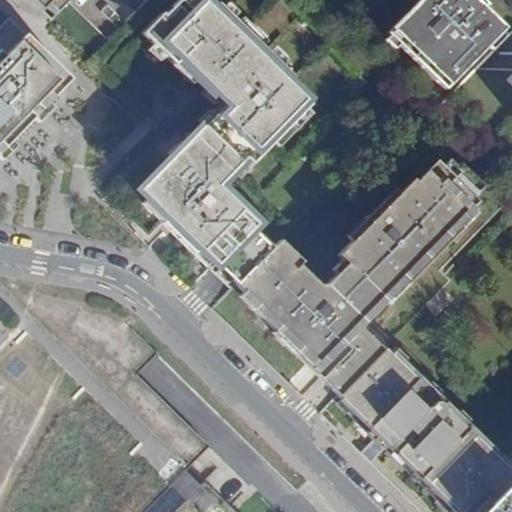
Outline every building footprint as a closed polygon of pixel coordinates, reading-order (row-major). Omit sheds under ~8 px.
[(32,0),(33,1),(33,0),(46,0),(59,12),(70,0),(32,0)] [(248,164),(306,105),(283,84),(289,78),(214,4),(208,10),(198,0),(175,0),(160,16),(158,14),(139,34),(171,66),(176,62),(221,106),(144,184),(149,189),(142,196),(181,234),(176,240),(207,270),(212,264),(222,274),(234,285),(269,249),(234,214),(238,210),(214,186),(241,158),(248,164)] [(478,0),(389,0),(370,20),(445,93),(469,68),(483,53),(505,31),(485,12),(487,8),(478,0)] [(0,165),(76,87),(7,21),(0,27),(0,165)] [(269,249),(234,285),(255,306),(251,311),(272,332),(270,333),(327,384),(339,394),(384,348),(406,325),(387,306),(400,293),(397,290),(417,269),(420,272),(461,230),(456,226),(477,204),(473,201),(483,190),(460,166),(456,170),(448,163),(441,170),(435,163),(388,212),(384,209),(337,257),(341,261),(330,272),(334,276),(324,287),(318,286),(296,266),(299,263),(277,241),(269,249)] [(0,511),(136,511),(171,477),(206,442),(133,371),(153,350),(104,302),(2,285),(0,283),(0,511)] [(453,298),(442,288),(431,301),(441,311),(453,298)] [(511,511),(511,451),(511,453),(511,454),(511,460),(506,467),(478,440),(474,444),(461,432),(466,428),(384,348),(339,394),(341,397),(345,392),(356,402),(351,406),(417,470),(421,466),(445,490),(441,494),(459,511),(511,511)] [(136,511),(166,511),(187,491),(171,477),(136,511)] [(166,511),(236,511),(201,477),(187,491),(166,511)]
